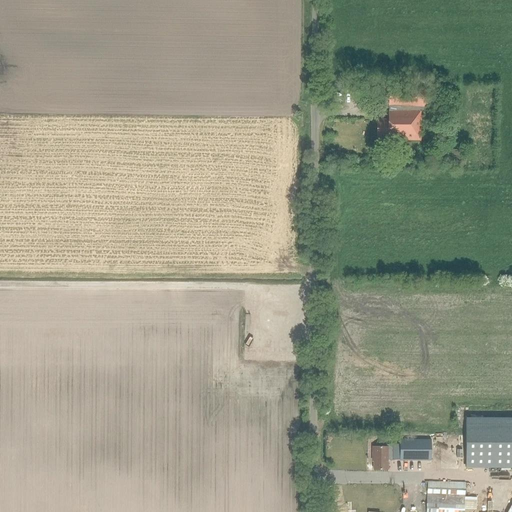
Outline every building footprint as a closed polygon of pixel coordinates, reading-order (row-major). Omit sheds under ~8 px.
[(388,105),(425,106),(425,105),(440,105),(440,91),(425,90),(425,88),(389,87),(388,105)] [(419,141),(420,112),(388,111),(387,119),(377,119),(376,139),(392,139),(392,141),(418,142),(419,141)] [(426,163),(465,165),(466,151),(426,149),(426,163)] [(392,460),(392,445),(386,445),(386,447),(372,447),(372,457),(373,457),(373,470),(387,470),(387,460),(392,460)] [(464,511),(465,482),(427,481),(424,481),(424,487),(427,487),(426,511),(464,511)]
